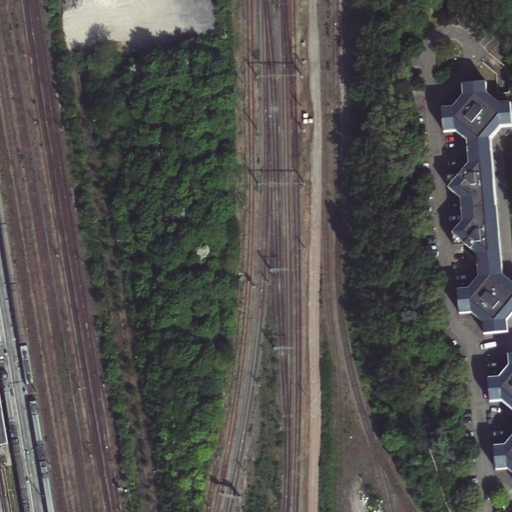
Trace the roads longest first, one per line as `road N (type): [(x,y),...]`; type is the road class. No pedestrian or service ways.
road 1 (residential): [(488,511),(473,352),(446,306),(435,101)]
road 2 (residential): [(435,101),(473,48),(445,29),(430,50)]
